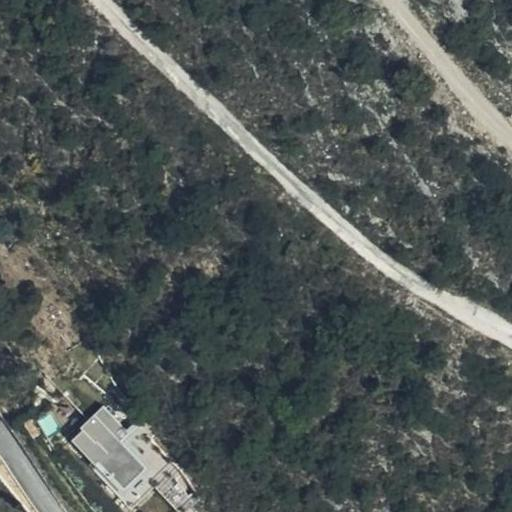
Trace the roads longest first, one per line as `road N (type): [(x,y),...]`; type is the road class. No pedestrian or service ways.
road 1 (track): [(105,0),(162,63),(370,246),(511,329)]
road 2 (track): [(511,132),(398,0)]
